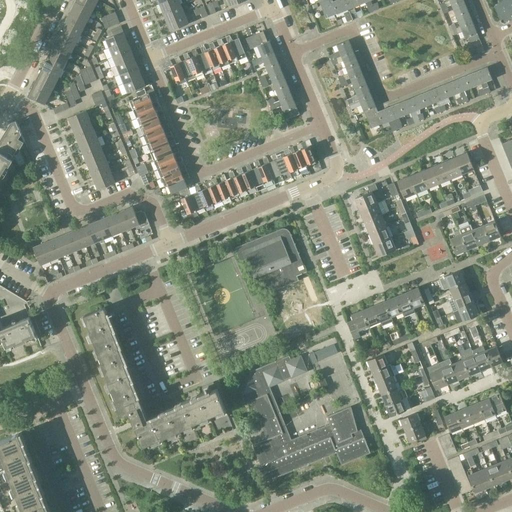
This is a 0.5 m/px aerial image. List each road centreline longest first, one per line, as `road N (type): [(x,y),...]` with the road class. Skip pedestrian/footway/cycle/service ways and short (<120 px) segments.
road 1 (residential): [(171,244),(154,205),(127,193),(74,210),(33,111),(7,98)]
road 2 (residential): [(292,52),(356,35),(378,92),(392,96),(496,55)]
road 3 (residential): [(152,58),(196,167),(206,172),(320,125)]
road 4 (residential): [(171,244),(329,179),(334,163),(320,125)]
road 5 (residential): [(87,391),(113,456),(232,511)]
road 6 (residential): [(262,511),(330,488),(388,511)]
road 7 (residential): [(48,294),(171,244)]
road 8 (residential): [(273,9),(152,58)]
